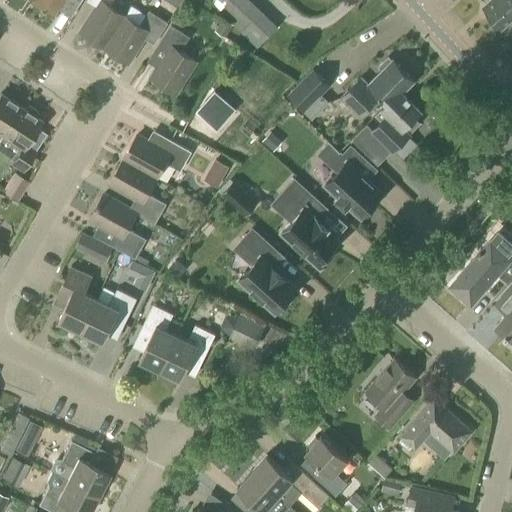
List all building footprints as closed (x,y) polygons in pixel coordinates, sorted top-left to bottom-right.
[(33,0),(33,1),(54,15),(63,0),(77,0),(81,2),(82,0),(33,0)] [(104,47),(124,15),(110,6),(113,0),(86,0),(96,7),(80,32),(104,47)] [(166,0),(178,8),(183,0),(166,0)] [(224,0),(226,2),(223,5),(244,26),(239,31),(257,48),(277,26),(249,0),(224,0)] [(511,0),(491,0),(483,7),(501,28),(511,18),(511,15),(504,7),(511,0)] [(124,15),(104,47),(127,62),(143,38),(154,44),(168,23),(148,9),(138,24),(124,15)] [(174,93),(195,61),(180,51),(190,36),(171,24),(147,61),(157,68),(151,78),(174,93)] [(401,93),(414,81),(393,59),(392,60),(388,56),(378,66),(382,70),(368,84),(361,77),(340,98),(359,116),(380,96),(387,103),(389,105),(401,93)] [(330,85),(313,68),(287,95),(312,120),(328,102),(321,95),(330,85)] [(0,133),(2,135),(20,107),(1,93),(0,94),(0,133)] [(420,111),(401,93),(389,105),(387,103),(375,115),(380,121),(371,129),(393,151),(420,123),(414,117),(420,111)] [(20,107),(2,135),(21,147),(11,163),(22,170),(35,150),(25,143),(41,120),(36,117),(37,111),(28,106),(23,108),(20,107)] [(123,159),(156,178),(165,162),(174,167),(178,159),(185,162),(191,151),(169,139),(163,149),(137,135),(123,159)] [(360,216),(382,193),(356,170),(365,160),(350,146),(330,169),(335,173),(325,184),(338,196),(335,199),(345,208),(348,205),(360,216)] [(147,193),(156,178),(123,159),(109,183),(135,198),(129,208),(136,213),(155,223),(161,212),(151,207),(156,198),(147,193)] [(228,167),(215,159),(209,169),(222,177),(228,167)] [(17,201),(29,181),(13,172),(1,192),(17,201)] [(320,267),(329,257),(326,254),(338,241),(325,229),(327,227),(317,218),(326,208),(294,179),(283,191),(290,198),(279,210),(291,221),(282,232),(320,267)] [(233,205),(245,191),(233,181),(221,194),(233,205)] [(135,258),(141,247),(131,242),(136,233),(127,228),(136,213),(130,209),(129,208),(103,194),(89,218),(115,233),(109,243),(135,258)] [(268,264),(265,261),(275,250),(252,229),(241,241),(259,257),(239,279),(275,311),(276,310),(280,313),(288,304),(284,301),(295,288),(287,281),(288,280),(269,263),(268,264)] [(105,261),(113,247),(82,232),(75,247),(105,261)] [(511,244),(498,232),(481,251),(479,249),(476,253),(478,254),(450,286),(470,304),(496,274),(508,284),(511,279),(511,244)] [(155,270),(132,260),(126,273),(135,277),(132,284),(146,290),(155,270)] [(80,331),(96,298),(83,292),(91,276),(71,267),(59,292),(70,297),(59,320),(80,331)] [(511,285),(507,291),(511,294),(511,306),(495,325),(511,339),(511,285)] [(96,298),(80,331),(102,341),(114,318),(125,323),(137,298),(117,289),(110,305),(96,298)] [(159,369),(176,334),(166,329),(173,313),(153,304),(141,329),(151,334),(139,359),(159,369)] [(252,347),(262,324),(239,314),(229,337),(252,347)] [(176,334),(159,369),(180,379),(192,354),(203,359),(215,334),(195,324),(187,340),(176,334)] [(269,324),(266,333),(291,343),(294,335),(269,324)] [(378,417),(389,426),(412,400),(401,391),(414,377),(394,359),(366,391),(386,408),(378,417)] [(462,434),(468,427),(434,397),(401,435),(415,447),(430,430),(453,450),(465,437),(462,434)] [(0,450),(8,454),(27,418),(17,413),(0,446),(0,450)] [(36,420),(31,434),(42,438),(47,424),(36,420)] [(66,479),(97,495),(108,473),(88,463),(94,452),(85,448),(88,440),(74,434),(71,441),(70,440),(61,459),(56,459),(52,462),(48,471),(66,479)] [(347,459),(321,435),(318,439),(315,436),(307,446),(309,448),(305,452),(324,469),(316,478),(336,495),(347,483),(335,472),(347,459)] [(385,477),(392,468),(376,453),(368,462),(385,477)] [(266,455),(252,471),(278,495),(290,506),(298,496),(294,492),(293,489),(295,487),(301,493),(313,480),(293,463),(285,472),(282,469),(266,455)] [(14,484),(24,463),(12,457),(2,478),(14,484)] [(283,511),(290,506),(278,495),(252,471),(237,488),(254,503),(246,511),(283,511)] [(78,511),(88,511),(97,495),(66,479),(60,490),(48,484),(38,505),(51,511),(63,511),(67,506),(78,511)] [(398,495),(401,483),(384,479),(381,491),(398,495)] [(458,511),(459,510),(434,504),(437,492),(411,486),(407,504),(416,506),(414,511),(458,511)] [(330,495),(320,487),(314,493),(324,502),(330,495)] [(0,491),(0,505),(3,507),(8,496),(0,491)] [(352,511),(353,511),(365,500),(356,492),(344,504),(352,511)]
